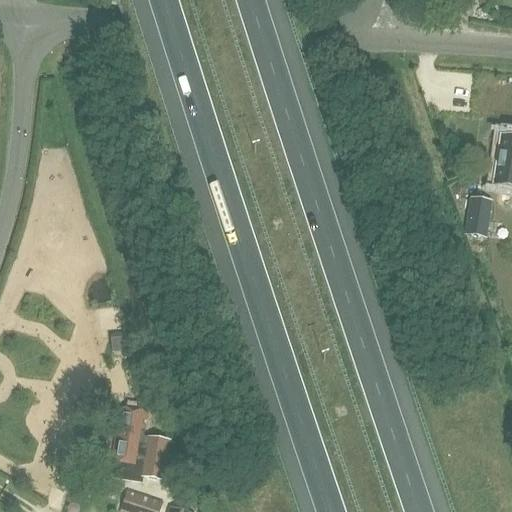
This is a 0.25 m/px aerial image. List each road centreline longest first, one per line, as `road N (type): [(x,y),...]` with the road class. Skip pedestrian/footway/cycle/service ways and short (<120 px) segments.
road 1 (motorway): [(163,0),(334,511)]
road 2 (motorway): [(423,511),(252,0)]
road 3 (unclassified): [(115,27),(388,36)]
road 4 (unclassified): [(0,244),(25,88),(17,17)]
road 5 (unclassified): [(511,46),(388,36)]
